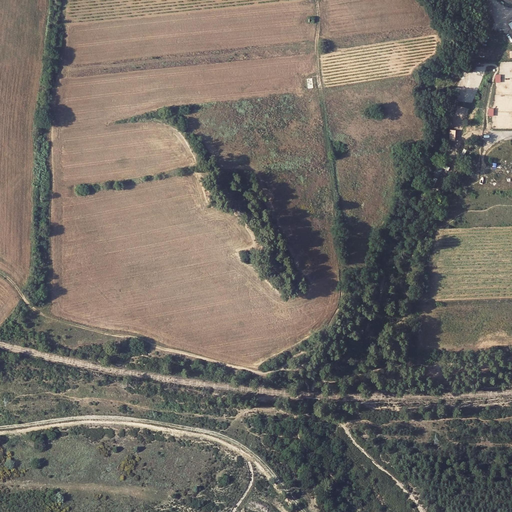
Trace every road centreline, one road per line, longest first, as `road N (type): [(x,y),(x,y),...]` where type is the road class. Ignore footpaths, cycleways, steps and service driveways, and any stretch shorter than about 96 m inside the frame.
road 1 (track): [(316,0),(341,304),(320,339),(279,369),(307,383),(300,414),(249,410),(219,435)]
road 2 (track): [(0,272),(36,312),(261,373),(279,369)]
road 3 (track): [(421,511),(339,423)]
